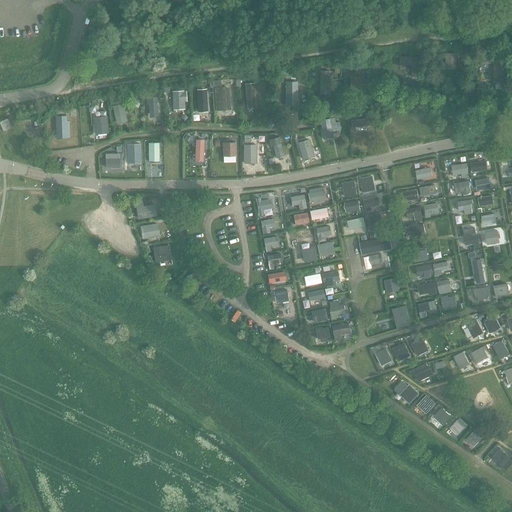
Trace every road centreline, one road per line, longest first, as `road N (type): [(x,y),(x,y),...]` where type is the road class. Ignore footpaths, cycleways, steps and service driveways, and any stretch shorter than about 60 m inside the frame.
road 1 (unclassified): [(511,138),(459,140),(236,184),(102,184),(0,167)]
road 2 (track): [(56,88),(412,37),(511,36)]
road 3 (unclassified): [(0,103),(56,88),(78,16),(93,0)]
